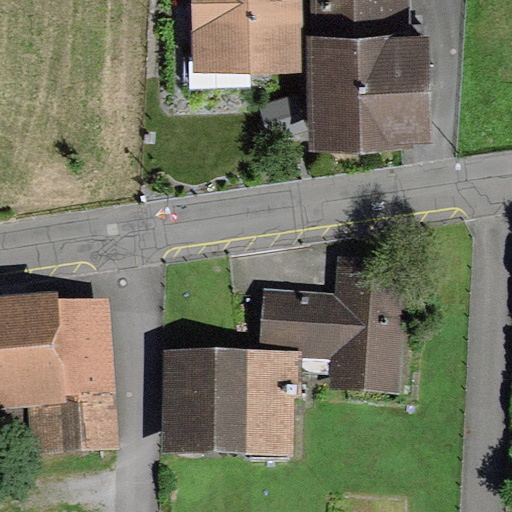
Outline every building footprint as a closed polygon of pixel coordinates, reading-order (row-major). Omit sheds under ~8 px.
[(205,0),(206,52),(292,50),(290,0),(205,0)] [(425,125),(422,26),(386,27),(385,0),(320,0),(322,39),(316,40),(319,131),(401,129),(401,125),(425,125)] [(337,348),(336,367),(394,371),(401,271),(343,267),(340,303),(270,297),(266,352),(305,354),(305,346),(337,348)] [(37,453),(112,447),(103,309),(0,315),(0,403),(1,404),(2,423),(33,420),(37,453)] [(250,448),(250,461),(287,461),(289,398),(295,398),(295,367),(176,365),(175,448),(250,448)]
